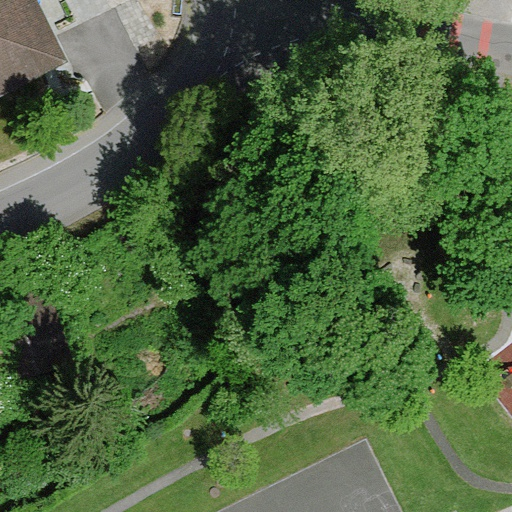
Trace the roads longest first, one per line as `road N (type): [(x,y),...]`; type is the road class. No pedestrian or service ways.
road 1 (residential): [(0,220),(56,198),(154,136),(279,9)]
road 2 (residential): [(279,9),(395,42),(511,62)]
